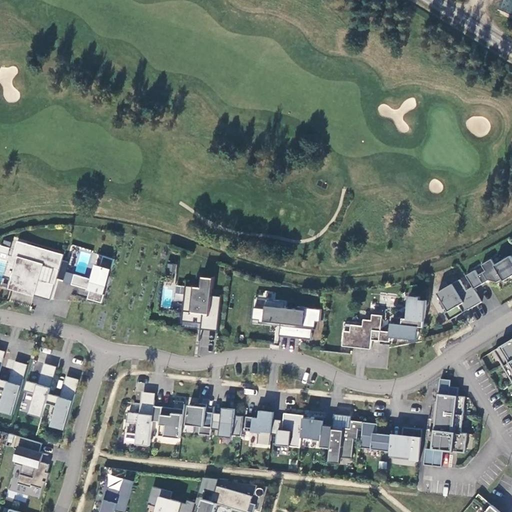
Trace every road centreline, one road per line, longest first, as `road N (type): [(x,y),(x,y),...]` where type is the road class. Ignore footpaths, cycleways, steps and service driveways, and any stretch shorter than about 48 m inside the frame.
road 1 (residential): [(105,350),(193,364),(272,356),(387,388),(453,356)]
road 2 (residential): [(60,511),(105,350)]
